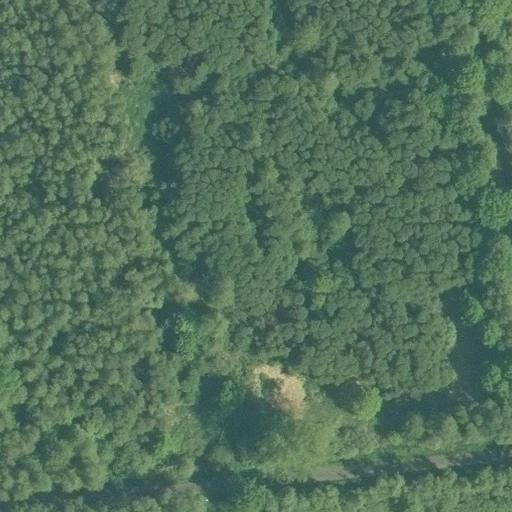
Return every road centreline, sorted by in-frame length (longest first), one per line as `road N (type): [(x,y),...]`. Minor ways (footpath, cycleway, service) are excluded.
road 1 (unclassified): [(0,497),(511,447)]
road 2 (track): [(476,0),(511,206)]
